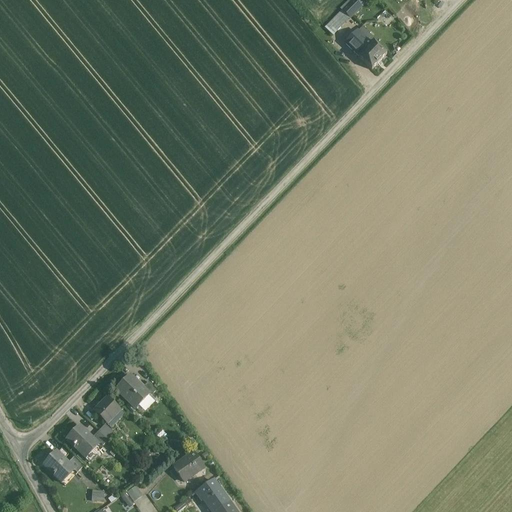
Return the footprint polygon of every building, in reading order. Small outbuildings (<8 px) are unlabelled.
[(353,0),(325,29),(333,37),(361,8),(353,0)] [(387,56),(374,43),(371,46),(357,33),(346,45),(359,57),(359,58),(372,71),(387,56)] [(143,389),(129,377),(116,391),(136,410),(149,396),(150,396),(143,389)] [(156,392),(148,383),(143,389),(150,396),(149,396),(151,398),(156,392)] [(119,412),(107,400),(94,413),(107,425),(119,412)] [(116,436),(105,426),(98,433),(108,442),(109,443),(116,436)] [(98,444),(80,428),(67,441),(73,448),(72,449),(73,450),(74,449),(84,458),(92,450),(90,448),(95,443),(97,445),(98,444)] [(108,442),(98,433),(94,438),(103,447),(108,442)] [(68,464),(56,453),(43,466),(53,476),(51,478),(53,479),(54,477),(62,484),(63,483),(62,482),(73,471),(74,472),(75,471),(68,464)] [(194,454),(174,468),(184,483),(204,469),(194,454)] [(83,468),(73,459),(68,464),(75,471),(74,472),(77,474),(83,468)] [(151,472),(143,464),(139,469),(146,477),(151,472)] [(218,511),(229,504),(213,482),(196,494),(200,501),(203,499),(211,511),(218,511)] [(136,487),(127,493),(134,502),(143,496),(136,487)]
